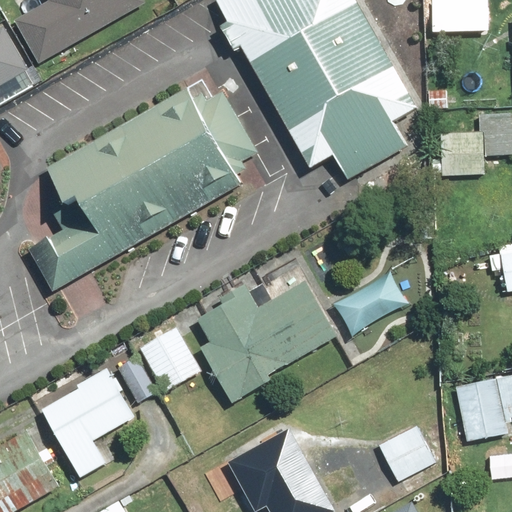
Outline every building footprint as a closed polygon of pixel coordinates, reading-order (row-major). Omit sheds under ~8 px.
[(56,0),(58,1),(22,22),(45,65),(150,7),(146,0),(56,0)] [(432,111),(368,0),(245,0),(229,9),(322,173),(432,111)] [(499,7),(440,1),(438,21),(496,28),(499,7)] [(0,95),(35,78),(11,30),(0,36),(0,95)] [(27,191),(74,275),(252,174),(205,91),(27,191)] [(485,138),(451,136),(447,178),(487,181),(489,158),(511,159),(511,117),(486,116),(485,138)] [(0,204),(12,198),(0,177),(0,204)] [(441,213),(426,212),(424,244),(440,245),(441,213)] [(402,277),(343,305),(359,338),(418,310),(402,277)] [(212,342),(235,401),(282,382),(277,368),(342,343),(319,284),(258,308),(250,287),(228,295),(232,305),(206,315),(216,340),(212,342)] [(179,326),(141,349),(170,396),(208,373),(179,326)] [(143,359),(125,368),(145,405),(162,395),(143,359)] [(118,367),(84,384),(86,389),(52,406),(87,478),(115,464),(103,440),(143,420),(118,367)] [(511,379),(462,386),(469,444),(511,439),(509,420),(511,419),(511,379)] [(426,423),(384,442),(403,486),(446,467),(426,423)] [(36,426),(0,445),(0,511),(20,511),(68,487),(36,426)] [(337,511),(339,511),(295,431),(237,463),(263,511),(337,511)]
